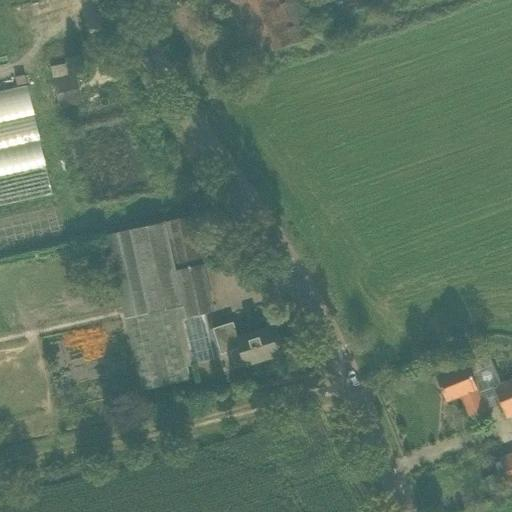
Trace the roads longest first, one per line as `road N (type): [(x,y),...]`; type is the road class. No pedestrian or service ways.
road 1 (tertiary): [(397,511),(354,383),(276,239),(121,0)]
road 2 (track): [(354,383),(0,463)]
